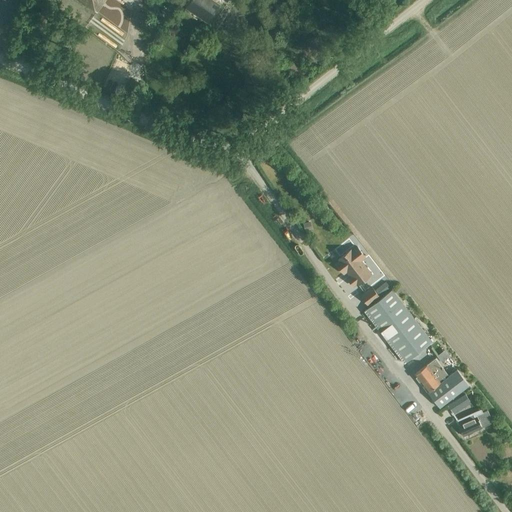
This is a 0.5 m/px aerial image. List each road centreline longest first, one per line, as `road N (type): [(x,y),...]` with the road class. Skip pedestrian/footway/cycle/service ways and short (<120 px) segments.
road 1 (unclassified): [(506,511),(249,167),(245,151)]
road 2 (unclassified): [(245,151),(0,59)]
road 3 (unclassified): [(245,151),(257,133),(427,0)]
